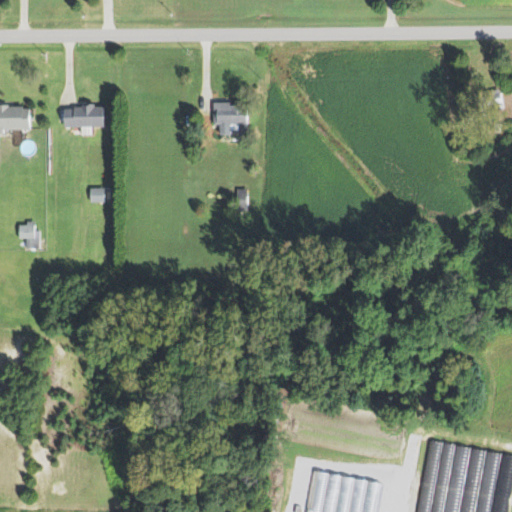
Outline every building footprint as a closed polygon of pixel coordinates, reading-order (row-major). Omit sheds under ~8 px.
[(498,88),(503,109),(481,114),(476,93),(498,88)] [(246,101),(247,135),(238,135),(238,124),(230,124),(230,134),(218,134),(218,124),(211,124),(211,102),(230,102),(230,105),(236,105),(236,101),(246,101)] [(28,108),(29,126),(1,128),(1,132),(0,132),(0,104),(7,104),(7,107),(22,106),(22,108),(28,108)] [(105,105),(105,127),(64,127),(64,109),(71,109),(71,105),(105,105)] [(501,123),(501,133),(493,133),(493,123),(501,123)] [(103,187),(103,202),(89,202),(89,187),(103,187)] [(246,189),(246,210),(236,210),(237,189),(246,189)] [(34,220),(33,230),(39,230),(39,249),(25,249),(25,238),(18,238),(18,226),(26,226),(26,220),(34,220)] [(428,511),(441,442),(429,440),(416,511),(428,511)] [(428,511),(441,442),(455,445),(442,511),(428,511)] [(457,511),(470,448),(455,445),(442,511),(457,511)] [(472,511),(484,450),(470,448),(457,511),(472,511)] [(489,511),(500,453),(484,450),(472,511),(489,511)] [(506,511),(511,478),(511,455),(500,453),(489,511),(506,511)]
